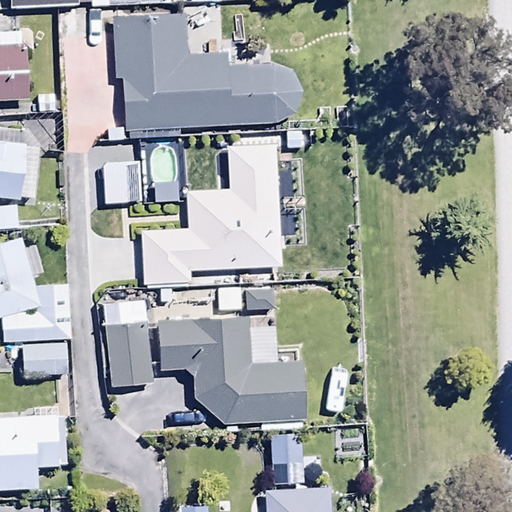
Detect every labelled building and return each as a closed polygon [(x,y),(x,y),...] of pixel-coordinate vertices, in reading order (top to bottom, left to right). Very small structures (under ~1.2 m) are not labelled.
[(4,0),(6,13),(76,8),(75,0),(4,0)] [(183,19),(108,22),(111,83),(120,82),(122,134),(271,128),(291,117),(298,94),(289,75),(269,67),(269,64),(225,66),(225,58),(185,59),(183,19)] [(0,35),(0,105),(26,105),(24,48),(17,48),(17,35),(0,35)] [(51,120),(29,119),(23,134),(0,131),(0,202),(17,204),(18,202),(21,203),(20,208),(34,209),(40,155),(51,143),(51,120)] [(277,272),(273,150),(225,151),(226,194),(182,195),(183,233),(138,234),(139,287),(187,285),(187,275),(277,272)] [(135,166),(99,167),(100,208),(137,207),(135,166)] [(174,185),(152,187),(153,207),(175,205),(174,185)] [(0,209),(0,232),(16,232),(16,209),(0,209)] [(0,346),(67,344),(65,287),(30,289),(17,242),(0,247),(0,346)] [(241,294),(241,315),(271,315),(270,293),(241,294)] [(148,386),(140,307),(100,311),(108,390),(148,386)] [(181,374),(189,380),(190,403),(220,428),(302,425),(300,370),(247,372),(245,322),(152,326),(154,375),(181,374)] [(19,349),(19,381),(64,380),(63,348),(19,349)] [(53,422),(52,419),(0,421),(0,495),(33,494),(32,472),(62,468),(59,422),(53,422)] [(328,511),(328,491),(261,493),(261,511),(328,511)]
